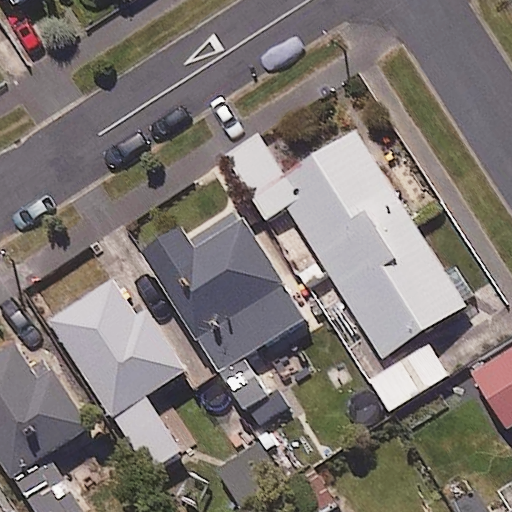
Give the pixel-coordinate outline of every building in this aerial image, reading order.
[(1,0),(10,12),(28,0),(1,0)] [(378,379),(372,383),(395,419),(453,383),(430,346),(474,318),(362,142),(291,187),(263,143),(232,163),(272,226),(292,213),(343,293),(329,302),(370,366),(378,378),(378,379)] [(150,267),(273,455),(285,447),(271,426),(295,410),(282,391),(271,399),(251,368),(313,327),(244,222),(199,251),(191,240),(150,267)] [(122,425),(154,405),(192,381),(154,320),(144,326),(121,290),(56,330),(118,428),(122,425)] [(39,375),(24,352),(0,367),(0,458),(34,511),(85,511),(55,465),(96,438),(51,367),(39,375)] [(511,431),(511,353),(475,377),(510,433),(511,431)] [(189,461),(154,405),(122,425),(157,481),(189,461)] [(286,485),(266,451),(222,477),(242,510),(286,485)] [(345,511),(321,472),(293,490),(307,511),(345,511)] [(488,511),(471,482),(450,494),(460,511),(488,511)]
